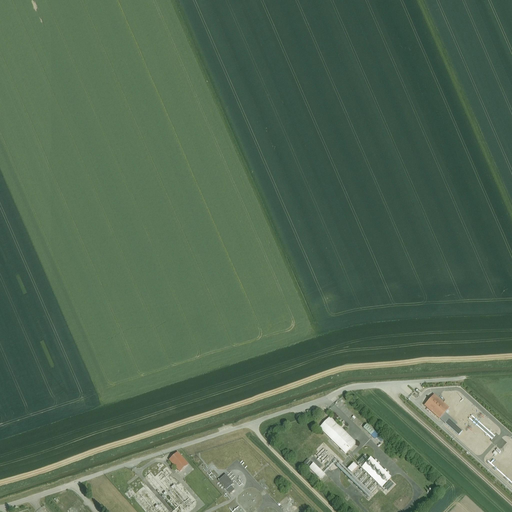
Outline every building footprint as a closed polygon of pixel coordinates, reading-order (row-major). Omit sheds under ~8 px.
[(450,408),(435,395),(425,406),(440,419),(444,414),(450,408)] [(444,414),(440,419),(459,435),(463,431),(444,414)] [(356,442),(331,416),(320,427),(346,452),(356,442)] [(378,436),(378,437),(380,436),(367,423),(363,427),(375,439),(378,436)] [(187,464),(177,452),(169,459),(179,471),(187,464)] [(392,476),(372,458),(362,469),(381,487),(392,476)] [(353,462),(347,469),(352,473),(358,467),(353,462)] [(325,475),(313,463),(308,468),(320,480),(325,475)] [(226,475),(219,481),(230,494),(235,490),(231,486),(233,484),(226,475)]
